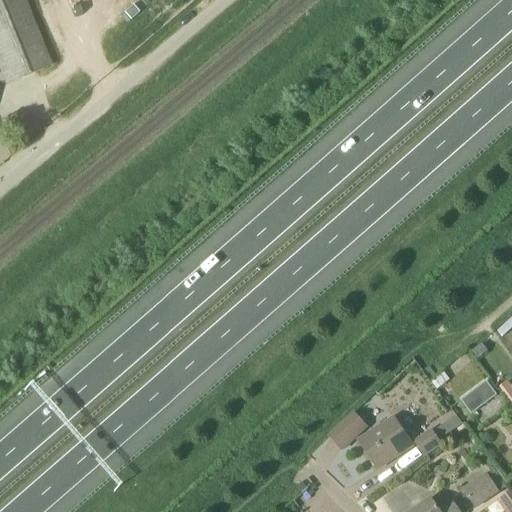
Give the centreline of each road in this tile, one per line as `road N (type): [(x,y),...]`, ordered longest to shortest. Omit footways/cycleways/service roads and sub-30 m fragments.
road 1 (motorway): [(511,9),(0,451)]
road 2 (motorway): [(32,511),(511,82)]
road 3 (unclassified): [(0,190),(222,0)]
